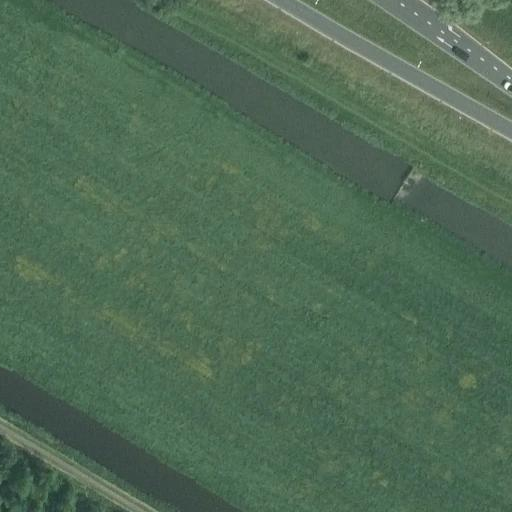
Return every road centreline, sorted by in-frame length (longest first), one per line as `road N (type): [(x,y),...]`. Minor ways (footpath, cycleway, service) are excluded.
road 1 (secondary): [(281,0),(511,132)]
road 2 (secondary): [(511,81),(392,0)]
